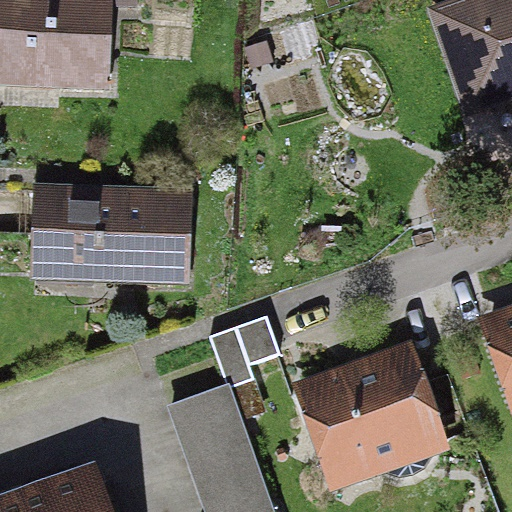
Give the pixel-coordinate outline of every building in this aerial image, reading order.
[(0,0),(0,89),(109,93),(112,11),(138,12),(138,0),(0,0)] [(511,0),(501,0),(440,21),(468,107),(511,92),(511,0)] [(189,289),(192,193),(33,189),(30,285),(189,289)] [(511,318),(492,326),(511,384),(511,318)] [(252,369),(281,358),(267,319),(209,339),(227,390),(230,389),(242,425),(268,416),(252,369)] [(440,450),(407,356),(304,392),(336,485),(440,450)] [(227,390),(168,411),(203,511),(272,511),(242,425),(230,389),(227,390)] [(109,511),(95,471),(0,503),(0,511),(109,511)]
